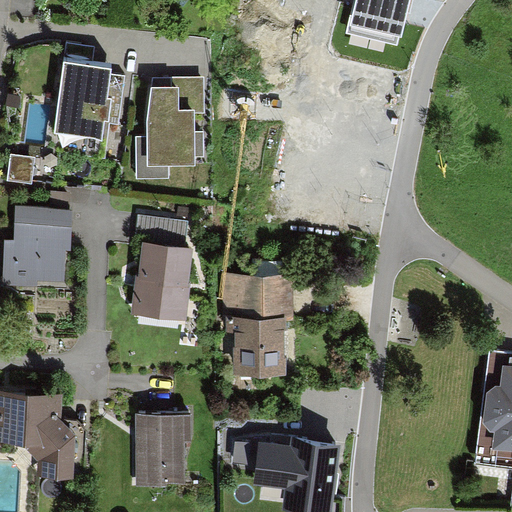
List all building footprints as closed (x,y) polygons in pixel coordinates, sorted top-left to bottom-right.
[(357,0),(354,15),(349,14),(345,36),(398,47),(400,37),(402,38),(407,14),(408,14),(410,4),(411,0),(357,0)] [(310,16),(253,2),(238,61),(267,69),(265,80),(293,86),(301,52),(310,16)] [(112,57),(64,51),(55,125),(109,132),(110,120),(119,121),(125,72),(110,71),(112,57)] [(205,73),(153,74),(148,115),(147,132),(136,132),(136,176),(169,176),(169,158),(195,157),(195,152),(204,152),(204,128),(195,128),(195,111),(204,110),(205,73)] [(287,121),(232,121),(232,213),(287,213),(287,190),(287,147),(287,121)] [(357,149),(324,142),(312,202),(363,212),(370,176),(377,142),(359,139),(357,149)] [(36,153),(11,150),(7,178),(32,181),(36,153)] [(73,203),(15,201),(14,234),(3,234),(2,281),(37,282),(37,277),(65,278),(66,245),(72,245),(73,203)] [(134,241),(142,242),(139,267),(137,267),(132,311),(187,318),(192,279),(189,278),(194,241),(187,240),(190,217),(138,211),(134,241)] [(294,267),(222,267),(222,321),(227,321),(227,327),(234,327),(235,368),(287,367),(287,316),(295,316),(294,267)] [(511,348),(489,346),(475,459),(511,463),(511,348)] [(63,389),(0,386),(0,437),(20,438),(38,458),(38,472),(74,473),(74,470),(86,470),(88,426),(77,416),(63,416),(63,389)] [(192,407),(136,408),(137,482),(166,481),(166,479),(186,478),(186,436),(193,435),(192,407)] [(341,437),(291,430),(290,441),(259,437),(253,480),(286,484),(283,505),(331,511),(341,437)] [(252,440),(235,438),(233,460),(249,462),(252,440)]
